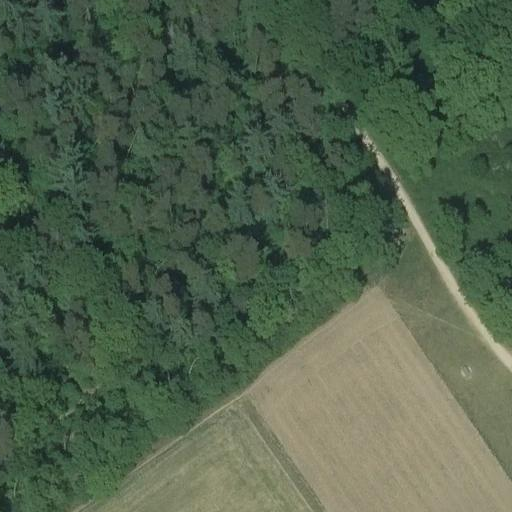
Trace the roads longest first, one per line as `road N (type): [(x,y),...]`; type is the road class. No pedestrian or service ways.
road 1 (track): [(261,0),(343,108),(511,369)]
road 2 (track): [(0,100),(167,0)]
